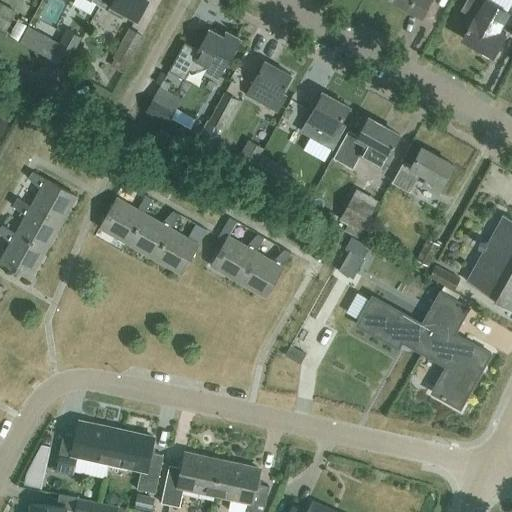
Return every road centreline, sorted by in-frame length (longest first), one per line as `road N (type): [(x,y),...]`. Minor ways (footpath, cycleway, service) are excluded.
road 1 (residential): [(488,467),(79,380),(37,402),(0,471)]
road 2 (residential): [(511,128),(277,0)]
